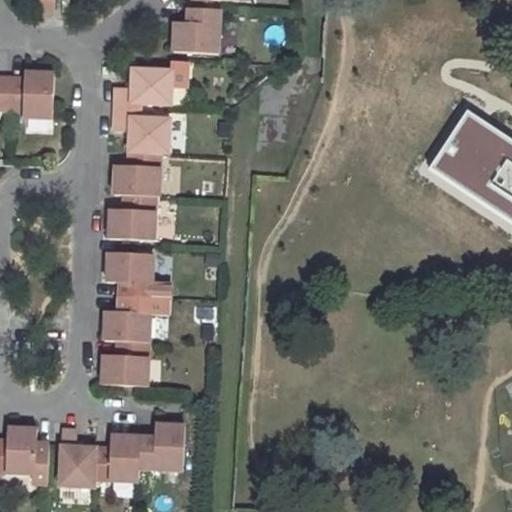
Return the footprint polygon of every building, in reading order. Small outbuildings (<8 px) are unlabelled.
[(52,0),(39,0),(39,13),(51,14),(52,0)] [(220,14),(188,12),(187,27),(174,26),(173,55),(218,58),(220,14)] [(171,108),(172,90),(186,91),(187,66),(173,65),(173,74),(133,72),(131,91),(116,91),(115,106),(140,107),(171,108)] [(0,113),(23,114),(22,121),(52,122),(54,77),(25,76),(24,82),(0,81),(0,113)] [(115,106),(114,120),(139,121),(140,107),(115,106)] [(511,137),(467,107),(430,168),(511,222),(511,137)] [(108,242),(153,244),(155,200),(158,200),(161,156),(168,157),(170,122),(139,121),(114,120),(113,135),(129,135),(128,169),(115,169),(113,198),(123,199),(122,213),(110,213),(108,242)] [(145,389),(150,302),(169,303),(169,288),(150,286),(152,258),(107,256),(106,285),(118,286),(117,315),(104,314),(102,344),(115,344),(114,358),(102,358),(100,388),(145,389)] [(193,306),(192,318),(215,320),(216,308),(193,306)] [(61,433),(61,446),(59,488),(93,490),(94,482),(137,484),(138,471),(182,473),(183,428),(154,427),(153,440),(109,438),(109,451),(76,449),(76,433),(61,433)] [(0,475),(33,477),(33,487),(46,487),(48,446),(35,445),(36,432),(6,430),(6,443),(0,443),(0,475)] [(71,504),(90,505),(90,490),(71,490),(71,504)]
